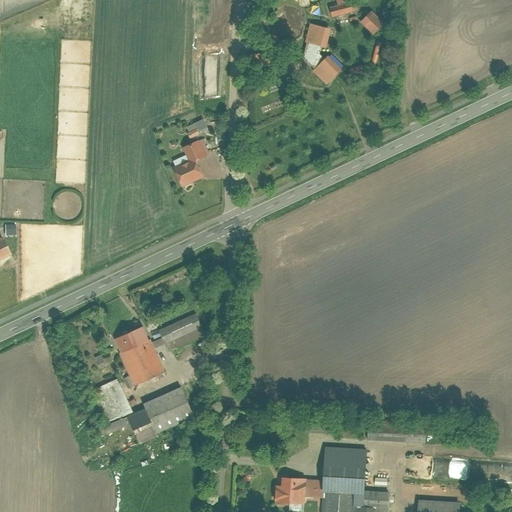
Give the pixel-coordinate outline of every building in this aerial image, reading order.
[(336,0),(338,6),(329,7),(332,17),(358,10),(355,0),(352,0),(350,1),(349,0),(336,0)] [(369,9),(358,20),(371,33),(382,23),(369,9)] [(330,28),(309,23),(305,40),(307,41),(320,44),(325,46),(330,28)] [(318,52),(320,44),(307,41),(303,57),(305,58),(315,67),(323,58),(318,52)] [(370,62),(349,68),(350,72),(374,66),(381,45),(376,44),(370,62)] [(268,51),(248,53),(249,67),(269,65),(268,51)] [(315,67),(312,70),(325,83),(340,67),(326,55),(323,58),(315,67)] [(203,118),(184,126),(188,135),(207,127),(203,118)] [(182,146),(188,159),(173,167),(181,186),(203,176),(196,160),(208,155),(200,138),(182,146)] [(14,235),(14,223),(2,223),(2,235),(14,235)] [(0,234),(0,260),(10,255),(0,234)] [(195,314),(159,330),(168,351),(205,335),(195,314)] [(142,325),(113,337),(133,384),(163,372),(142,325)] [(116,378),(92,389),(107,422),(132,411),(116,378)] [(132,411),(107,422),(101,425),(114,455),(156,436),(155,434),(194,417),(180,385),(142,402),(144,406),(132,411)] [(424,422),(367,419),(366,438),(423,441),(424,422)] [(367,449),(324,447),(322,479),(321,497),(320,511),(387,511),(389,490),(364,489),(367,449)] [(280,484),(274,483),(273,505),(304,507),(305,496),(306,478),(306,477),(281,475),(280,484)] [(322,479),(306,478),(305,496),(321,497),(322,479)] [(457,511),(458,501),(417,500),(416,511),(457,511)]
